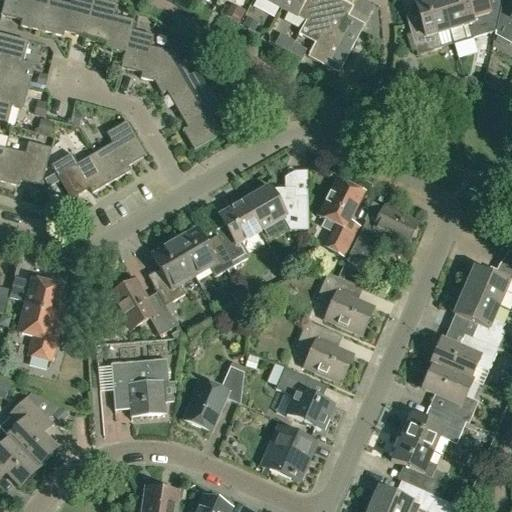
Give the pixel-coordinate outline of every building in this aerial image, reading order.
[(41,32),(50,1),(46,0),(4,0),(1,16),(22,21),(20,27),(41,32)] [(85,37),(94,0),(70,0),(69,6),(50,1),(41,32),(63,38),(65,32),(85,37)] [(131,31),(132,31),(134,22),(114,17),(117,5),(95,0),(94,0),(85,37),(105,43),(104,48),(125,54),(131,31)] [(263,0),(281,10),(286,0),(263,0)] [(318,0),(286,0),(281,10),(305,23),(306,23),(318,0)] [(354,46),(343,40),(350,29),(343,25),(353,8),(337,0),(318,0),(306,23),(305,23),(299,35),(315,44),(308,59),(334,72),(338,75),(354,46)] [(439,0),(431,0),(429,1),(429,0),(415,0),(414,2),(422,28),(409,32),(417,57),(441,49),(437,35),(449,32),(439,0)] [(483,0),(439,0),(449,32),(453,45),(495,33),(501,8),(486,9),(483,0)] [(511,10),(511,9),(511,0),(502,0),(501,8),(495,33),(495,36),(511,45),(511,10)] [(225,17),(238,24),(244,12),(231,5),(225,17)] [(257,24),(247,19),(243,26),(253,32),(257,24)] [(153,37),(132,31),(131,31),(125,54),(121,69),(142,74),(140,80),(154,83),(175,55),(150,49),(153,37)] [(280,33),(274,44),(290,52),(295,41),(280,33)] [(0,80),(29,88),(34,66),(23,63),(28,42),(0,35),(0,80)] [(177,111),(210,91),(199,71),(188,77),(175,55),(154,83),(161,96),(166,93),(177,111)] [(37,85),(38,85),(45,87),(47,77),(40,75),(37,85)] [(470,76),(464,78),(467,90),(477,87),(475,79),(470,76)] [(23,110),(29,88),(0,80),(0,125),(6,127),(11,107),(23,110)] [(210,91),(177,111),(188,129),(182,132),(194,152),(222,135),(212,117),(222,111),(210,91)] [(46,105),(38,103),(35,117),(43,119),(46,105)] [(80,118),(72,116),(69,126),(77,129),(80,118)] [(54,124),(41,120),(38,134),(51,137),(54,124)] [(94,155),(111,184),(130,173),(127,167),(146,156),(126,123),(106,135),(112,145),(94,155)] [(42,183),(46,166),(51,150),(28,144),(25,155),(5,150),(0,170),(0,182),(19,188),(20,182),(41,187),(42,183)] [(111,184),(94,155),(77,166),(71,155),(51,167),(60,183),(70,201),(89,190),(92,195),(111,184)] [(55,175),(44,181),(49,188),(59,182),(55,175)] [(322,228),(335,235),(327,249),(343,258),(358,228),(347,223),(362,194),(337,181),(318,218),(326,222),(322,228)] [(243,203),(260,233),(283,219),(290,232),(308,231),(307,199),(295,200),(295,190),(275,190),(272,192),(269,188),(243,203)] [(239,245),(260,233),(243,203),(219,217),(225,227),(214,233),(222,247),(232,263),(245,256),(239,245)] [(367,267),(378,245),(382,236),(407,248),(418,225),(385,208),(374,227),(366,223),(348,258),(367,267)] [(232,263),(222,247),(210,254),(196,230),(174,243),(194,278),(209,269),(214,279),(227,272),(234,267),(232,263)] [(179,287),(194,278),(174,243),(151,257),(165,280),(153,287),(161,301),(165,308),(185,296),(179,287)] [(474,269),(464,293),(499,308),(510,312),(511,307),(511,296),(505,293),(509,284),(511,278),(511,255),(509,253),(499,267),(497,272),(500,273),(498,279),(474,269)] [(234,267),(227,272),(230,277),(237,273),(234,267)] [(327,275),(316,301),(331,307),(324,322),(361,338),(374,309),(348,297),(353,286),(327,275)] [(32,282),(32,283),(14,279),(9,300),(26,304),(18,335),(34,339),(29,357),(51,363),(63,314),(58,312),(63,290),(32,282)] [(165,308),(161,301),(149,307),(135,282),(110,297),(131,331),(149,320),(159,338),(177,328),(165,308)] [(493,321),(499,308),(464,293),(462,297),(459,295),(456,297),(450,310),(451,314),(454,315),(454,316),(476,326),(470,339),(474,341),(497,351),(505,334),(502,332),(505,326),(493,321)] [(0,314),(5,316),(9,297),(0,294),(0,314)] [(2,317),(0,323),(3,328),(9,329),(11,320),(2,317)] [(307,323),(296,348),(310,355),(303,370),(341,386),(353,356),(327,345),(332,334),(307,323)] [(103,341),(108,341),(116,340),(115,327),(107,328),(101,328),(102,336),(103,341)] [(498,351),(497,351),(474,341),(469,354),(442,342),(432,367),(434,368),(434,367),(469,382),(470,382),(476,368),(488,373),(498,351)] [(115,412),(130,411),(131,419),(165,416),(164,404),(163,385),(169,384),(167,361),(110,366),(111,370),(113,393),(115,412)] [(308,380),(284,370),(276,366),(268,384),(277,387),(275,391),(294,399),(287,416),(321,431),(332,406),(303,393),(308,380)] [(472,383),(470,382),(469,382),(434,367),(434,368),(424,391),(450,402),(444,415),(465,424),(468,426),(478,404),(465,398),(472,383)] [(200,382),(183,421),(211,434),(226,401),(240,407),(244,374),(230,368),(220,390),(200,382)] [(36,468),(37,468),(55,450),(37,431),(47,421),(27,401),(10,418),(11,419),(0,429),(0,431),(9,441),(9,440),(36,468)] [(60,408),(53,415),(60,422),(67,415),(60,408)] [(465,424),(444,415),(440,413),(434,426),(411,416),(400,440),(433,454),(440,439),(456,446),(465,424)] [(268,454),(261,469),(281,477),(282,474),(299,482),(309,459),(306,458),(312,443),(285,431),(274,457),(268,454)] [(39,470),(37,468),(36,468),(9,440),(9,441),(0,449),(0,470),(1,469),(20,488),(39,470)] [(429,464),(433,454),(400,440),(391,462),(414,473),(408,487),(434,498),(443,476),(436,472),(437,468),(429,464)] [(401,499),(379,489),(369,511),(416,511),(418,510),(422,511),(441,511),(445,503),(434,498),(408,487),(407,486),(401,499)] [(146,491),(142,511),(174,511),(177,496),(146,491)] [(229,511),(231,510),(203,498),(197,511),(229,511)]
